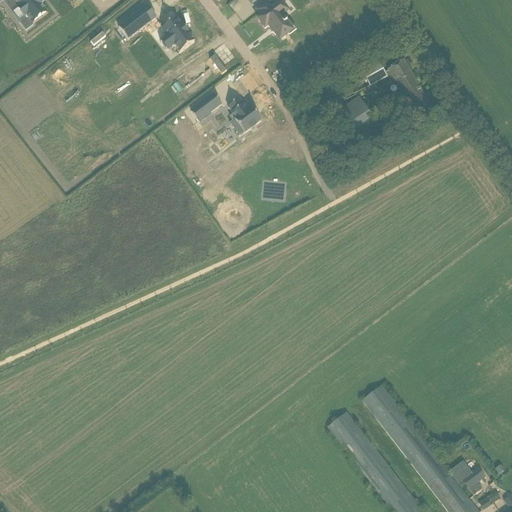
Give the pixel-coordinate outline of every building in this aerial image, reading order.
[(0,0),(0,3),(2,2),(4,0),(13,0),(20,9),(19,10),(18,9),(12,14),(19,24),(25,19),(25,18),(26,17),(32,25),(46,14),(40,6),(43,4),(39,0),(0,0)] [(259,9),(256,11),(261,18),(258,21),(265,30),(267,28),(268,27),(275,36),(277,35),(281,40),(288,36),(289,37),(296,32),(288,22),(286,24),(285,22),(285,23),(280,17),(274,8),(271,11),(266,4),(260,8),(261,9),(260,11),(259,9)] [(147,7),(118,29),(128,41),(156,19),(147,7)] [(167,38),(160,44),(167,52),(174,47),(179,54),(194,43),(187,34),(188,34),(183,27),(182,28),(176,20),(161,31),(167,38)] [(289,54),(279,61),(285,71),(290,67),(295,64),(289,54)] [(403,61),(394,66),(387,70),(415,119),(431,109),(403,61)] [(361,72),(369,88),(387,78),(379,63),(361,72)] [(213,96),(190,113),(198,123),(199,123),(200,123),(211,115),(210,114),(221,106),(213,95),(213,96)] [(373,121),(358,98),(338,111),(353,134),(373,121)] [(239,101),(228,109),(232,115),(231,116),(235,121),(230,125),(239,137),(243,134),(244,135),(250,131),(251,132),(256,128),(255,127),(261,123),(250,109),(250,110),(248,111),(244,106),(243,107),(239,101)] [(477,511),(472,504),(438,460),(436,457),(382,387),(361,402),(445,511),(422,511),(347,414),(326,429),(390,511),(477,511)] [(477,467),(471,472),(465,466),(463,463),(449,473),(460,488),(464,485),(473,497),(482,490),(477,483),(484,477),(477,467)] [(497,476),(503,472),(499,467),(494,471),(497,476)] [(496,493),(488,498),(492,505),(501,500),(496,493)] [(511,511),(511,497),(511,496),(503,502),(510,511),(508,511),(511,511)] [(486,498),(478,503),(483,511),(491,506),(486,498)]
